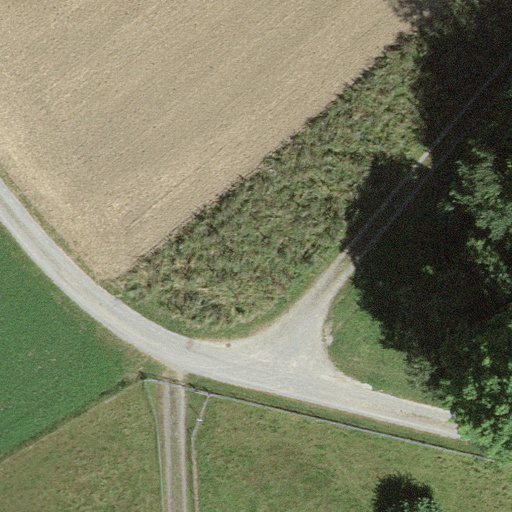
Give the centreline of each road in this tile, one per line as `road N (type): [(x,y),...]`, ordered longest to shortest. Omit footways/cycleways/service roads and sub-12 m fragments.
road 1 (track): [(256,367),(511,64)]
road 2 (track): [(0,191),(69,283),(176,349),(256,367)]
road 3 (track): [(256,367),(511,431)]
